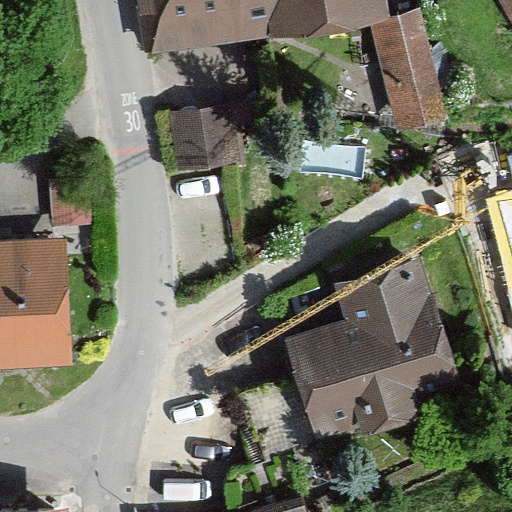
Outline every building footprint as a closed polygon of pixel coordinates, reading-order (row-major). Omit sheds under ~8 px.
[(274,11),(272,0),(141,0),(146,30),(274,11)] [(344,0),(272,0),(274,11),(344,0)] [(444,106),(421,14),(381,23),(403,116),(444,106)] [(227,51),(157,61),(163,103),(233,93),(227,51)] [(235,163),(229,111),(176,111),(182,165),(235,163)] [(411,260),(348,278),(360,316),(296,336),(307,374),(247,392),(266,459),(460,402),(428,296),(423,297),(411,260)] [(0,340),(59,337),(55,262),(0,264),(0,340)] [(254,511),(307,511),(302,495),(254,511)]
